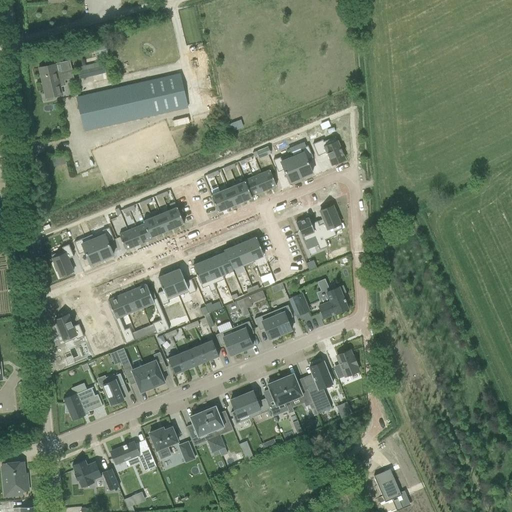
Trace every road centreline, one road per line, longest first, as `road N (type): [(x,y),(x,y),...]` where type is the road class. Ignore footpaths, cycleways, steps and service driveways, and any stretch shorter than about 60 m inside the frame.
road 1 (residential): [(34,303),(352,167),(363,319)]
road 2 (residential): [(363,319),(49,448)]
road 3 (unclassified): [(34,303),(12,44)]
road 4 (unclassified): [(12,44),(177,0)]
road 5 (unclassified): [(49,448),(34,303)]
